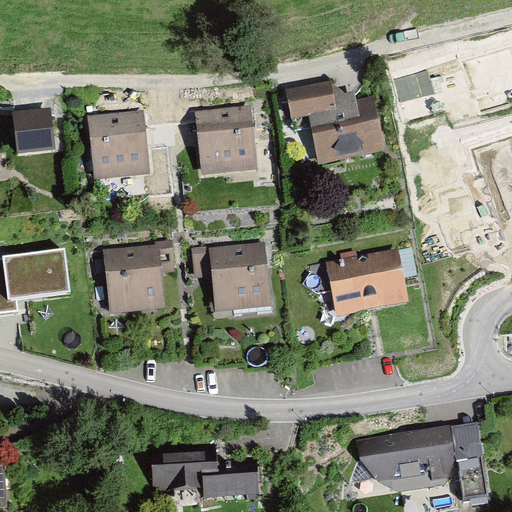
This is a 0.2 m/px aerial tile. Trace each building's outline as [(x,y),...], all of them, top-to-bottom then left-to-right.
[(381,112),(359,115),(357,96),(335,99),(333,84),(286,91),(291,127),(315,123),(321,165),(387,156),(381,112)] [(50,107),(12,113),(17,153),(56,148),(50,107)] [(248,111),(195,117),(203,177),(255,171),(248,111)] [(89,115),(91,179),(148,177),(146,113),(89,115)] [(215,316),(270,312),(265,245),(209,250),(215,316)] [(157,246),(102,251),(108,314),(163,309),(157,246)] [(65,250),(0,258),(0,312),(17,311),(16,300),(70,293),(65,250)] [(399,254),(327,265),(336,317),(407,306),(399,254)] [(463,500),(490,496),(478,425),(362,442),(364,459),(381,480),(400,490),(446,483),(455,461),(458,460),(463,500)] [(0,511),(9,511),(7,457),(0,457),(0,511)] [(154,501),(260,499),(259,468),(210,469),(210,457),(162,458),(162,469),(154,470),(154,501)]
